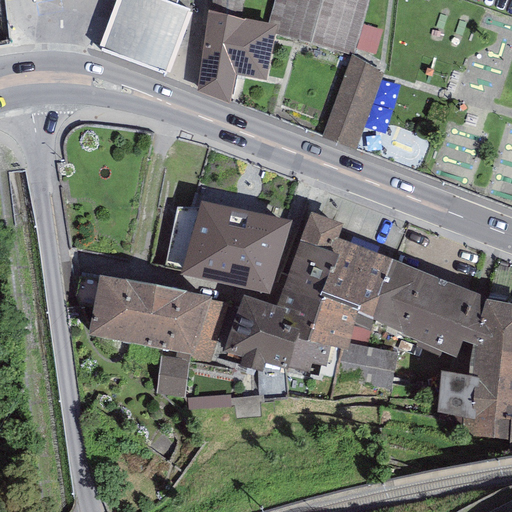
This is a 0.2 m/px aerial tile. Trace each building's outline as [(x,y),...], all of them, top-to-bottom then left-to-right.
[(121,0),(101,53),(167,77),(190,14),(176,9),(179,0),(121,0)] [(242,0),(211,0),(212,11),(240,18),(242,0)] [(368,0),(273,0),(267,22),(277,25),(275,34),(351,55),(368,0)] [(275,34),(277,25),(267,22),(240,18),(212,11),(208,10),(197,90),(230,104),(235,75),(265,79),(275,34)] [(383,73),(351,55),(321,137),(355,150),(383,73)] [(179,275),(224,284),(245,211),(200,201),(179,275)] [(290,220),(245,211),(224,284),(269,294),(290,220)] [(342,225),(311,213),(300,241),(337,253),(318,299),(358,312),(372,319),(392,259),(336,240),(342,225)] [(318,299),(337,253),(300,241),(283,287),(318,299)] [(488,300),(392,259),(372,319),(455,358),(463,341),(472,344),(474,344),(488,300)] [(211,297),(98,277),(86,335),(177,351),(190,353),(190,358),(210,362),(228,303),(210,300),(211,297)] [(318,299),(283,287),(277,307),(303,315),(296,338),(307,341),(331,346),(343,349),(347,350),(349,343),(358,312),(318,299)] [(277,307),(242,296),(224,352),(242,358),(240,366),(262,373),(265,362),(286,369),(296,338),(303,315),(277,307)] [(511,303),(488,300),(474,344),(472,344),(469,375),(441,371),(436,413),(464,419),(462,435),(511,439),(511,303)] [(324,367),(331,346),(307,341),(296,338),(286,369),(309,374),(311,364),(324,367)] [(396,354),(349,343),(347,350),(343,349),(337,382),(390,391),(396,354)] [(190,358),(190,353),(177,351),(175,357),(161,355),(156,393),(184,397),(190,358)] [(223,409),(222,397),(192,399),(193,411),(223,409)] [(241,417),(259,415),(258,397),(239,398),(241,417)]
